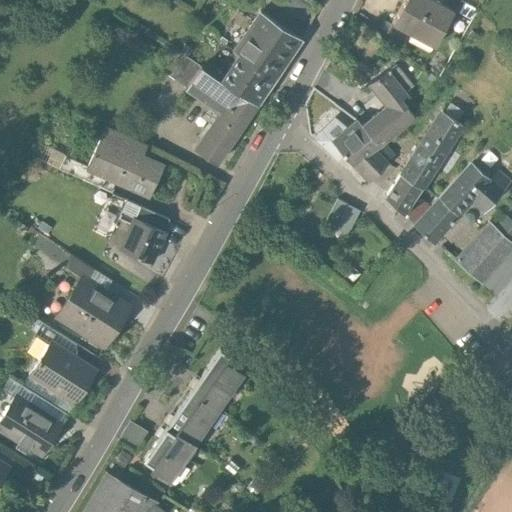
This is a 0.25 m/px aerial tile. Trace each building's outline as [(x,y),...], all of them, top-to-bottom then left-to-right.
[(310,6),(299,0),(290,0),(285,9),(303,19),(310,6)] [(452,12),(429,0),(403,0),(403,1),(393,20),(435,43),(452,12)] [(234,51),(238,54),(277,78),(302,40),(259,13),(234,51)] [(184,45),(180,52),(187,56),(191,49),(184,45)] [(277,78),(238,54),(220,83),(233,92),(232,94),(243,101),(245,98),(259,107),(277,78)] [(411,85),(395,64),(368,85),(385,108),(388,112),(401,101),(407,96),(403,91),(411,85)] [(187,94),(218,115),(232,94),(233,92),(220,83),(202,71),(187,94)] [(219,168),(256,110),(243,101),(232,94),(218,115),(194,152),(219,168)] [(388,112),(385,108),(361,129),(380,151),(417,119),(415,117),(401,101),(388,112)] [(461,124),(441,111),(421,142),(441,155),(461,124)] [(361,129),(354,123),(333,142),(345,155),(370,182),(391,163),(380,151),(361,129)] [(148,149),(105,130),(87,170),(148,197),(160,168),(143,161),(148,149)] [(345,155),(333,142),(325,148),(338,162),(345,155)] [(441,155),(421,142),(399,177),(419,189),(441,155)] [(491,171),(476,158),(417,225),(438,243),(473,203),(481,210),(498,191),(508,180),(494,168),(491,171)] [(419,189),(399,177),(386,197),(406,210),(419,189)] [(361,212),(337,200),(325,227),(349,238),(361,212)] [(140,211),(136,222),(165,234),(169,224),(140,211)] [(511,221),(505,215),(494,227),(511,243),(511,242),(511,221)] [(486,220),(452,256),(493,295),(511,274),(511,243),(494,227),(486,220)] [(165,234),(136,222),(122,252),(152,265),(165,234)] [(65,272),(79,280),(103,294),(110,282),(72,260),(65,272)] [(359,278),(351,271),(345,277),(353,284),(359,278)] [(103,294),(79,280),(54,320),(104,351),(130,310),(103,294)] [(29,335),(47,346),(66,358),(68,343),(37,323),(29,335)] [(66,358),(47,346),(26,379),(29,381),(69,406),(90,373),(66,358)] [(231,357),(221,351),(188,399),(214,417),(242,377),(225,366),(231,357)] [(3,393),(13,399),(56,426),(64,414),(24,390),(10,381),(3,393)] [(29,381),(24,390),(64,414),(69,406),(29,381)] [(56,426),(13,399),(0,420),(0,434),(37,457),(56,426)] [(214,417),(188,399),(167,430),(193,448),(214,417)] [(149,431),(130,420),(118,439),(137,450),(149,431)] [(167,430),(143,464),(169,482),(193,448),(167,430)] [(117,452),(105,473),(115,478),(126,458),(117,452)] [(105,473),(105,472),(82,511),(146,511),(152,505),(154,503),(115,478),(105,473)]
